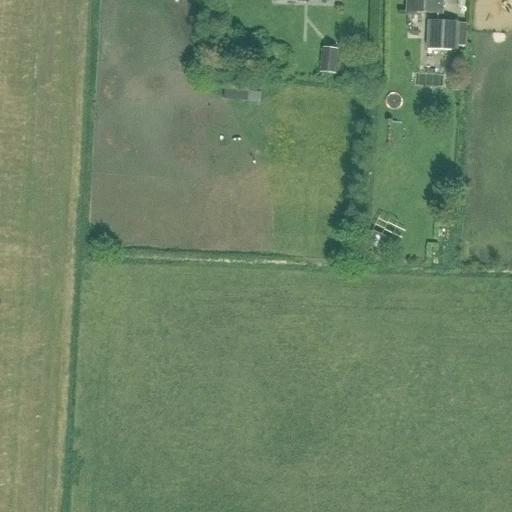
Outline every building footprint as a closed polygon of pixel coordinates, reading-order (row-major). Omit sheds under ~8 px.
[(439,13),(439,0),(410,0),(410,11),(439,13)] [(447,0),(448,14),(469,14),(469,0),(447,0)] [(461,22),(431,20),(430,48),(460,50),(461,22)] [(335,74),(338,50),(323,49),(321,72),(335,74)] [(430,179),(416,178),(416,192),(429,192),(430,179)]
